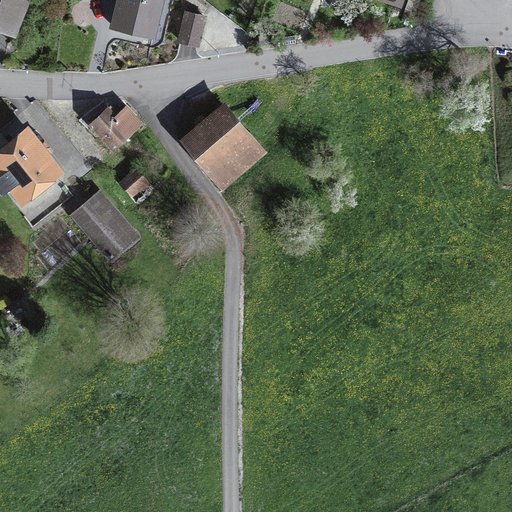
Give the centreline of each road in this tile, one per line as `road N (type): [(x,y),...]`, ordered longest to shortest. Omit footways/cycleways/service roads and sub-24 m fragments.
road 1 (residential): [(121,83),(226,212),(231,230),(232,511)]
road 2 (residential): [(463,24),(427,44),(121,83)]
road 3 (residential): [(121,83),(0,83)]
